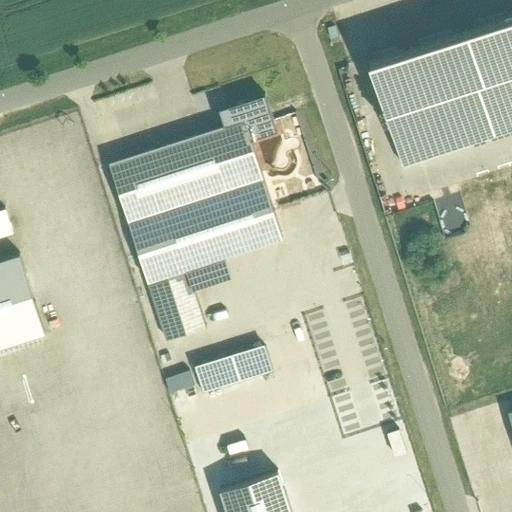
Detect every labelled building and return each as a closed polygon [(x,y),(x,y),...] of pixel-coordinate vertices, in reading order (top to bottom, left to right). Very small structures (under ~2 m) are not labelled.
[(511,5),(370,50),(404,158),(511,124),(511,5)] [(245,112),(108,156),(167,335),(205,322),(193,284),(232,271),(226,253),(284,234),(245,112)] [(0,341),(45,327),(19,246),(0,252),(0,341)] [(273,368),(264,339),(194,361),(203,390),(273,368)] [(163,375),(169,390),(197,379),(192,364),(163,375)] [(215,482),(223,511),(292,511),(279,465),(215,482)]
